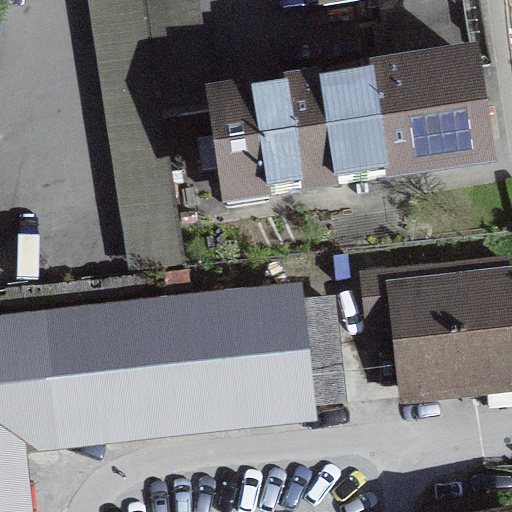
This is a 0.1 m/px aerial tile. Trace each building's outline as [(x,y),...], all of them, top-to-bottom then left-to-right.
[(205,104),(189,0),(81,0),(124,290),(144,287),(230,274),(219,202),(205,104)] [(472,65),(462,0),(367,0),(380,80),(472,65)] [(310,89),(325,186),(489,162),(472,65),(380,80),(310,89)] [(325,186),(310,89),(205,104),(219,202),(325,186)] [(367,323),(397,319),(406,395),(511,383),(511,305),(509,283),(507,260),(362,276),(367,323)] [(0,306),(0,333),(148,318),(144,287),(124,290),(0,306)] [(0,333),(0,438),(22,436),(350,401),(339,298),(148,318),(0,333)] [(0,511),(30,511),(22,436),(0,438),(0,511)] [(497,511),(494,498),(424,510),(424,511),(497,511)] [(377,511),(376,499),(267,511),(377,511)]
